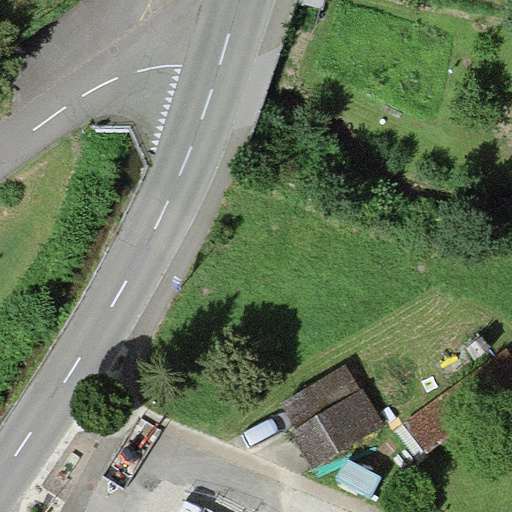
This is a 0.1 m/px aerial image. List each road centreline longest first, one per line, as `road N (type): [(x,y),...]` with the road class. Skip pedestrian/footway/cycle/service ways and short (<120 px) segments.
road 1 (tertiary): [(0,477),(139,257),(220,74)]
road 2 (residential): [(220,74),(179,69),(105,81),(0,152)]
